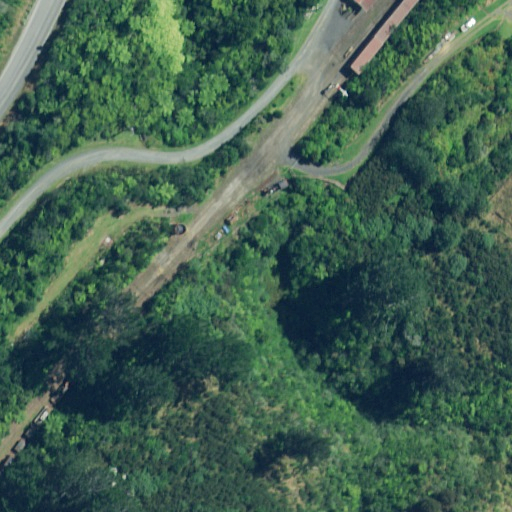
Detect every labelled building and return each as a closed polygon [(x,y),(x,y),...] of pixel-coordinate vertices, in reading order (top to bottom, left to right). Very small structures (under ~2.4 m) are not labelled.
[(362,12),(371,0),(347,0),(358,9),(362,12)] [(422,0),(405,0),(375,37),(384,45),(422,0)] [(251,202),(244,206),(252,220),(260,216),(251,202)] [(42,273),(42,282),(55,282),(55,273),(42,273)] [(163,276),(149,288),(155,295),(168,283),(163,276)] [(65,410),(53,396),(35,412),(48,426),(65,410)]
